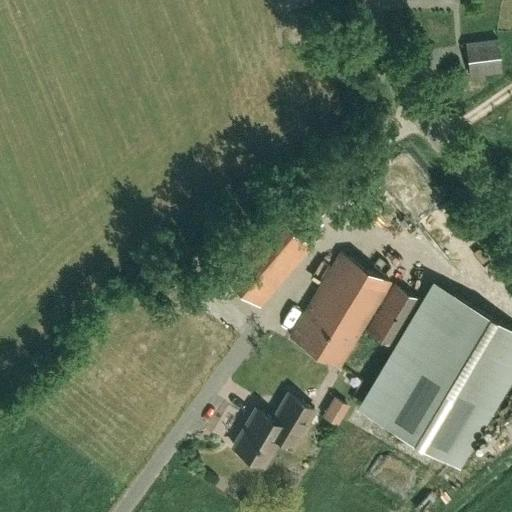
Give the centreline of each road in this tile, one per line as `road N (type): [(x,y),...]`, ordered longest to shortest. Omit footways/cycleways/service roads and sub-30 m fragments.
road 1 (unclassified): [(511,230),(405,98),(362,0)]
road 2 (residential): [(121,511),(238,349)]
